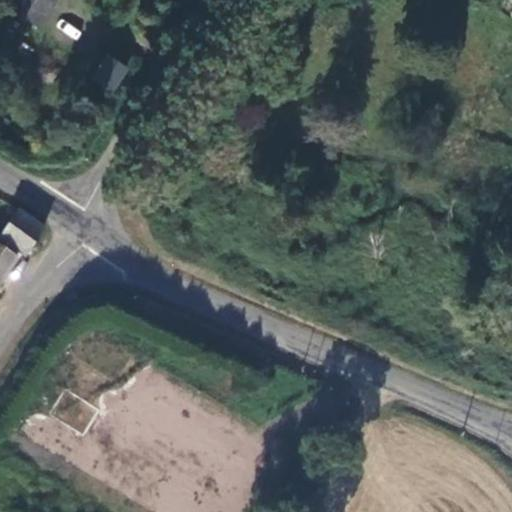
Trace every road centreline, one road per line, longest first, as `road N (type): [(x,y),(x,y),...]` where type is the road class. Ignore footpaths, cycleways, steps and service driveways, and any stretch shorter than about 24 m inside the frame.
road 1 (tertiary): [(511,431),(177,285),(87,227)]
road 2 (unclassified): [(219,0),(94,200),(87,227)]
road 3 (unclassified): [(87,227),(0,343)]
